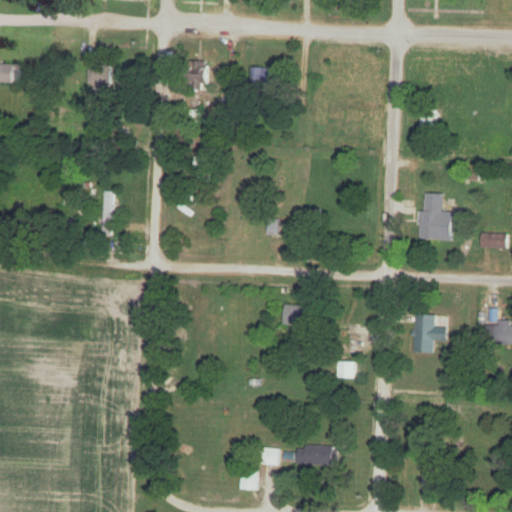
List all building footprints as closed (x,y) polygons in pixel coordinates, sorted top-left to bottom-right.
[(89,86),(113,86),(113,62),(89,62),(89,86)] [(0,83),(15,84),(15,66),(0,65),(0,83)] [(211,66),(191,67),(192,89),(212,88),(211,66)] [(274,89),(274,67),(253,67),(253,89),(274,89)] [(368,75),(341,75),(341,98),(368,98),(368,75)] [(440,109),(423,109),(423,132),(440,132),(440,109)] [(212,157),(198,157),(198,183),(212,183),(212,157)] [(115,191),(105,191),(105,235),(115,235),(115,191)] [(455,211),(445,211),(445,194),(424,193),(423,240),(454,240),(455,211)] [(280,237),(283,217),(271,216),(269,235),(280,237)] [(483,247),(510,247),(510,233),(483,233),(483,247)] [(285,324),(318,328),(320,308),(287,305),(285,324)] [(416,352),(436,353),(436,340),(449,341),(450,328),(437,328),(438,315),(417,315),(416,352)] [(488,345),(511,344),(511,323),(488,323),(488,345)] [(357,378),(358,362),(340,362),(340,378),(357,378)] [(299,446),(299,465),(338,466),(339,447),(299,446)] [(264,463),(279,466),(281,450),(266,448),(264,463)] [(422,493),(436,493),(436,450),(422,450),(422,493)] [(242,490),(258,490),(258,471),(242,471),(242,490)]
